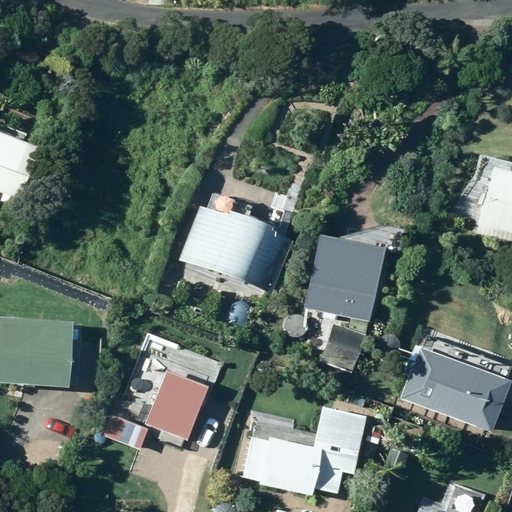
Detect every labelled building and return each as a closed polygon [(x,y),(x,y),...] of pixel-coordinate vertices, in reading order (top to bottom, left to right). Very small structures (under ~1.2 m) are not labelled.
[(40,148),(0,131),(0,194),(1,193),(18,200),(40,148)] [(511,171),(494,167),(478,232),(511,240),(511,171)] [(180,259),(274,293),(293,241),(199,206),(180,259)] [(305,309),(370,322),(385,249),(320,235),(305,309)] [(0,383),(70,388),(70,382),(76,383),(79,333),(73,333),(73,322),(0,317),(0,383)] [(366,337),(335,324),(320,359),(352,372),(366,337)] [(398,403),(489,439),(508,392),(416,355),(415,359),(410,357),(404,373),(410,375),(398,403)] [(373,358),(367,375),(381,379),(386,362),(373,358)] [(209,387),(157,367),(144,402),(117,393),(101,435),(140,449),(145,434),(181,448),(185,439),(189,440),(209,387)] [(265,474),(335,489),(340,465),(317,460),(319,451),(273,440),(265,474)]
